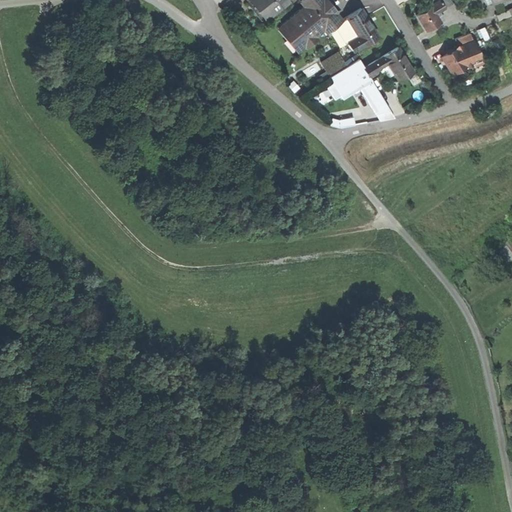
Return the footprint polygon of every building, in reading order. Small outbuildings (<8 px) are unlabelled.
[(285,0),(253,0),(267,17),(287,1),(285,0)] [(318,0),(300,0),(299,1),(304,6),(280,26),(299,48),(322,28),(326,32),(337,23),(318,0)] [(431,6),(435,14),(445,8),(441,0),(431,6)] [(431,6),(416,15),(426,31),(440,23),(435,14),(431,6)] [(360,9),(337,23),(345,39),(352,51),(377,36),(360,9)] [(508,10),(495,15),(498,22),(511,16),(508,10)] [(454,39),(457,45),(461,46),(472,41),(469,33),(454,39)] [(461,46),(457,45),(456,48),(441,57),(452,73),(466,64),(467,66),(470,65),(470,63),(475,57),(478,55),(472,41),(461,46)] [(397,47),(369,64),(373,71),(374,71),(387,63),(398,81),(413,72),(397,47)] [(321,62),(329,75),(343,66),(335,54),(321,62)] [(371,80),(371,79),(363,67),(358,59),(329,77),(342,98),(371,80)] [(363,67),(371,79),(377,75),(374,71),(373,71),(369,64),(363,67)] [(509,262),(511,260),(511,239),(499,251),(509,262)]
